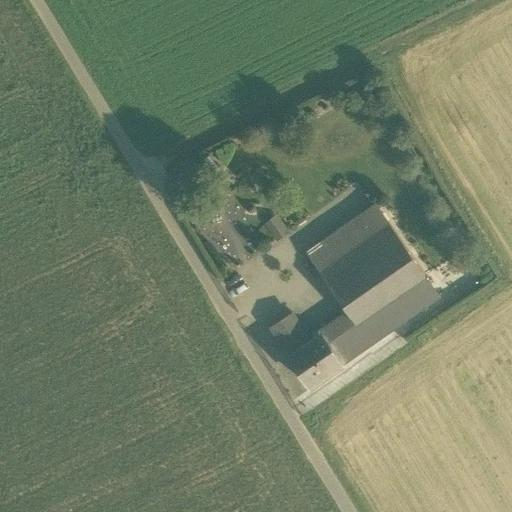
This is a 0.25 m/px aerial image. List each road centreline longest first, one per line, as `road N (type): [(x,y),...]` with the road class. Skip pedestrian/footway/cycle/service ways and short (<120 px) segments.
road 1 (track): [(139,167),(488,0)]
road 2 (track): [(36,0),(139,167)]
